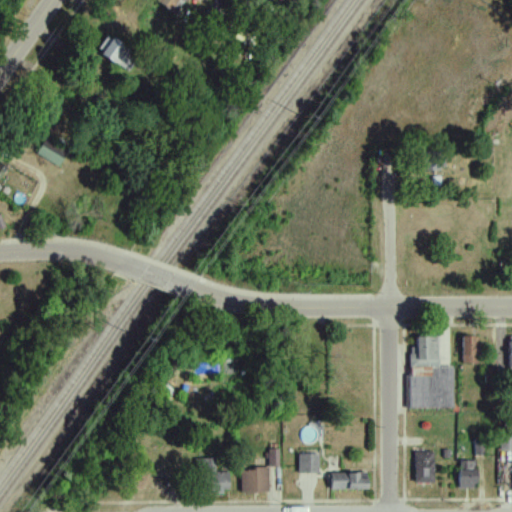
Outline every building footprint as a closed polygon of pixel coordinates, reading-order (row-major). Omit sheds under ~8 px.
[(184,0),(154,0),(154,2),(170,10),(175,0),(178,0),(184,3),(184,0)] [(68,152),(46,137),(36,153),(58,168),(68,152)] [(422,149),(422,170),(442,170),(442,149),(422,149)] [(453,368),(437,368),(438,336),(411,335),(410,408),(452,409),(453,368)] [(478,336),(461,336),(461,364),(478,364),(478,336)] [(502,450),(511,450),(511,436),(502,436),(502,450)] [(414,451),(414,483),(433,483),(433,451),(414,451)] [(318,454),(299,454),(299,473),(318,473),(318,454)] [(196,458),(196,494),(229,494),(229,470),(211,470),(211,458),(196,458)] [(459,460),(459,488),(477,488),(477,460),(459,460)] [(269,467),(242,467),(241,493),(268,493),(269,467)] [(367,491),(367,473),(331,473),(331,491),(367,491)]
